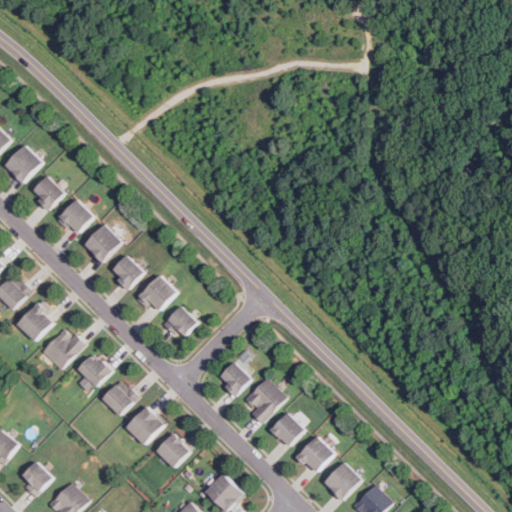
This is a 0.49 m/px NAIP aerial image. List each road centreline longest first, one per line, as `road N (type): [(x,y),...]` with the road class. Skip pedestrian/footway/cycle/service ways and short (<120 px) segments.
road 1 (tertiary): [(0,34),(488,511)]
road 2 (residential): [(309,511),(0,206)]
road 3 (residential): [(179,384),(268,294)]
